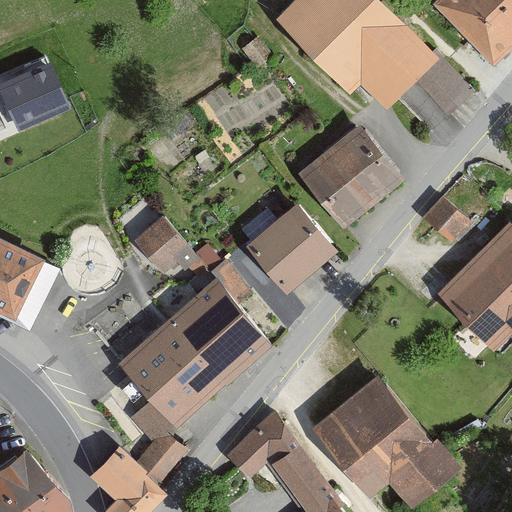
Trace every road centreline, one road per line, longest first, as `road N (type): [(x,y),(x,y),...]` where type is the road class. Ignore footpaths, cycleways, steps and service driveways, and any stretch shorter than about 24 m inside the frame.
road 1 (residential): [(511,87),(167,511)]
road 2 (secondary): [(0,367),(22,382),(57,437),(82,511)]
road 3 (unknown): [(137,277),(8,357)]
